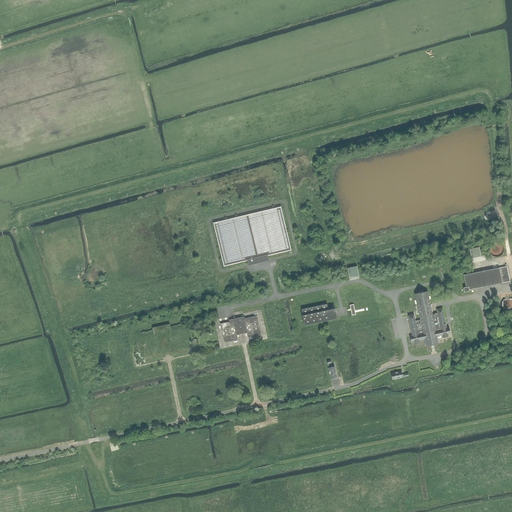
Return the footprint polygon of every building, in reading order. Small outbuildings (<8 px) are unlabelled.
[(247,261),(248,266),(269,261),(267,256),(291,251),(281,207),(213,223),(223,266),(247,261)] [(469,249),(471,258),(481,256),(479,247),(469,249)] [(357,266),(347,268),(349,277),(359,275),(357,266)] [(506,267),(463,276),(466,288),(463,288),(464,292),(469,291),(469,290),(510,282),(506,267)] [(414,314),(408,316),(412,336),(410,336),(411,342),(413,342),(414,344),(420,343),(419,340),(424,339),(426,346),(431,345),(431,348),(434,347),(433,345),(439,344),(438,339),(448,337),(448,334),(450,334),(449,328),(447,328),(442,308),(436,310),(437,313),(432,314),(427,291),(415,294),(420,320),(415,321),(414,314)] [(327,305),(301,310),(304,326),(337,318),(335,309),(328,310),(327,305)] [(232,319),(233,321),(220,324),(224,343),(237,340),(236,335),(247,333),(248,338),(261,335),(257,316),(244,319),(244,317),(232,319)] [(142,333),(141,330),(134,331),(140,360),(194,349),(189,323),(170,327),(170,325),(153,328),(154,331),(142,333)] [(331,361),(327,362),(331,379),(337,378),(334,366),(331,367),(330,364),(331,363),(331,361)] [(392,380),(409,377),(408,374),(402,375),(402,371),(391,373),(392,380)]
